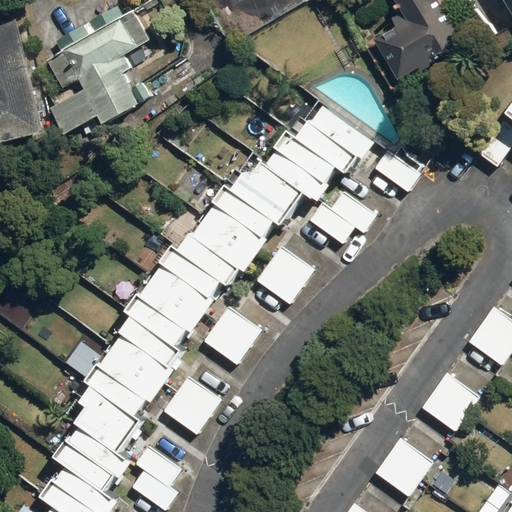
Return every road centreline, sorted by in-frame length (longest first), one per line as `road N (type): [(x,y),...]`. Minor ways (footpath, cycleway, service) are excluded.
road 1 (residential): [(498,186),(471,181),(424,195),(266,374),(185,511)]
road 2 (residential): [(298,511),(506,222),(498,186)]
